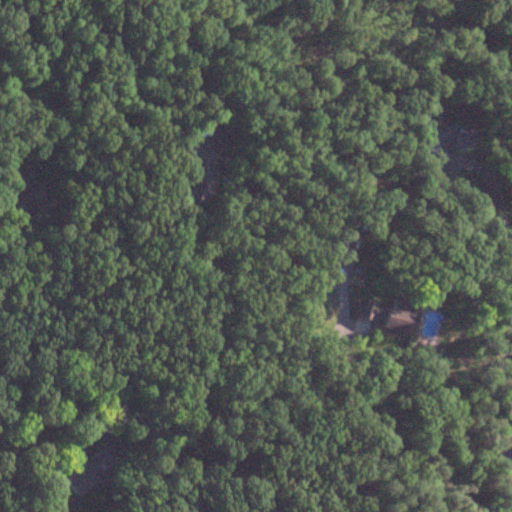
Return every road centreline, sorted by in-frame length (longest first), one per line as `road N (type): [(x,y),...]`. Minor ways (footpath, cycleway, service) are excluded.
road 1 (residential): [(511,433),(508,226)]
road 2 (residential): [(511,459),(403,511)]
